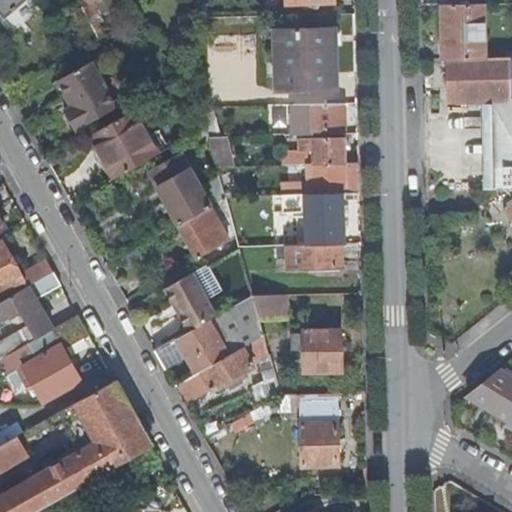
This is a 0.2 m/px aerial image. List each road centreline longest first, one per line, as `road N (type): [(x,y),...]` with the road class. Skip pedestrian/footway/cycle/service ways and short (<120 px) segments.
road 1 (residential): [(216,511),(0,126)]
road 2 (residential): [(401,420),(388,0)]
road 3 (residential): [(401,420),(511,327)]
road 4 (residential): [(401,420),(511,488)]
